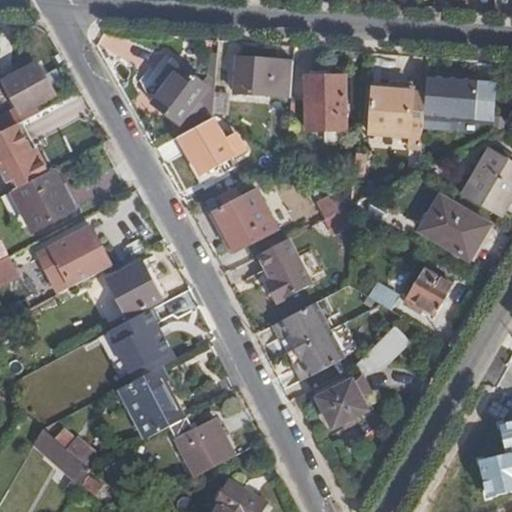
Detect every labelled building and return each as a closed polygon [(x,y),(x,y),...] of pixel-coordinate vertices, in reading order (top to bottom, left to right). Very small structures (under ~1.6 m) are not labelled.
[(125,55),(130,43),(109,35),(104,47),(125,55)] [(38,60),(5,79),(10,89),(22,111),(56,92),(38,60)] [(271,92),(274,63),(244,60),(241,90),(271,92)] [(220,78),(222,61),(213,61),(213,78),(220,78)] [(294,94),(297,65),(274,63),(271,92),(294,94)] [(220,78),(213,78),(206,87),(175,64),(161,85),(166,89),(154,106),(172,119),(183,127),(186,134),(217,118),(219,95),(220,78)] [(500,80),(430,74),(429,93),(427,113),(449,114),(497,118),(500,80)] [(349,76),(334,77),(309,78),(313,129),(352,127),(349,76)] [(427,113),(429,93),(416,92),(416,82),(392,81),(392,89),(375,88),(372,133),(413,135),(413,128),(426,128),(427,121),(427,113)] [(22,111),(10,89),(0,94),(0,131),(8,128),(5,120),(22,111)] [(231,95),(219,95),(217,118),(229,125),(231,95)] [(449,114),(427,113),(427,121),(448,122),(449,114)] [(25,118),(20,122),(38,157),(44,154),(25,118)] [(217,118),(186,134),(184,135),(201,171),(210,170),(246,151),(238,135),(242,133),(229,125),(217,118)] [(8,128),(0,131),(0,163),(10,181),(13,180),(16,187),(52,169),(44,154),(38,157),(20,122),(8,128)] [(184,135),(178,138),(201,181),(213,176),(210,170),(201,171),(184,135)] [(297,144),(291,155),(300,160),(306,149),(297,144)] [(465,194),(503,217),(511,201),(511,157),(494,148),(465,194)] [(370,153),(359,153),(359,173),(369,173),(370,153)] [(52,169),(16,187),(37,226),(77,205),(56,166),(52,169)] [(247,197),(241,186),(224,195),(230,206),(247,197)] [(233,232),(227,236),(238,255),(280,232),(258,191),(247,197),(230,206),(221,211),(233,232)] [(329,218),(354,205),(339,195),(320,205),(327,220),(329,218)] [(383,223),(393,208),(373,196),(354,205),(383,223)] [(491,225),(443,197),(423,231),(472,259),(491,225)] [(354,205),(329,218),(338,233),(354,224),(354,205)] [(216,214),(227,236),(233,232),(221,211),(216,214)] [(63,292),(117,261),(96,223),(41,254),(63,292)] [(317,283),(293,238),(264,253),(276,275),(269,278),(282,301),(317,283)] [(0,261),(12,255),(4,241),(0,243),(0,261)] [(0,279),(19,269),(12,255),(0,261),(0,279)] [(148,260),(112,278),(132,315),(166,296),(148,260)] [(411,301),(432,312),(440,317),(457,287),(428,269),(411,301)] [(379,284),(371,297),(394,310),(401,297),(379,284)] [(428,319),(432,312),(411,301),(408,306),(428,319)] [(325,337),(311,308),(282,323),(289,340),(283,344),(289,356),(325,337)] [(282,323),(275,327),(283,344),(289,340),(282,323)] [(387,369),(413,342),(398,327),(359,364),(357,367),(366,377),(382,364),(387,369)] [(325,337),(289,356),(295,367),(301,364),(309,380),(338,365),(325,337)] [(302,383),(309,380),(301,364),(295,367),(302,383)] [(366,377),(387,369),(382,364),(366,377)] [(165,366),(125,387),(152,437),(175,424),(185,418),(170,386),(175,383),(165,366)] [(321,400),(356,382),(351,374),(316,391),(321,400)] [(356,382),(365,400),(376,395),(367,377),(356,382)] [(370,410),(365,400),(356,382),(321,400),(320,400),(335,427),(345,422),(356,417),(370,410)] [(193,415),(185,418),(175,424),(181,435),(199,426),(193,415)] [(181,435),(201,474),(239,454),(218,415),(199,426),(181,435)] [(359,424),(356,417),(345,422),(349,429),(359,424)] [(511,490),(511,418),(497,422),(504,453),(476,460),(485,497),(511,490)] [(349,429),(345,422),(335,427),(339,434),(349,429)] [(71,448),(80,437),(69,427),(59,438),(71,448)] [(77,498),(95,468),(91,465),(71,448),(59,438),(48,428),(37,445),(75,479),(67,489),(77,498)] [(91,465),(102,452),(82,435),(80,437),(71,448),(91,465)] [(154,456),(156,471),(176,467),(174,453),(154,456)] [(114,466),(110,468),(119,486),(133,479),(130,473),(139,468),(133,458),(120,464),(123,468),(117,471),(114,466)] [(100,495),(108,483),(93,474),(85,486),(100,495)] [(235,482),(217,511),(262,511),(268,502),(235,482)] [(93,502),(86,511),(106,511),(107,511),(93,502)]
